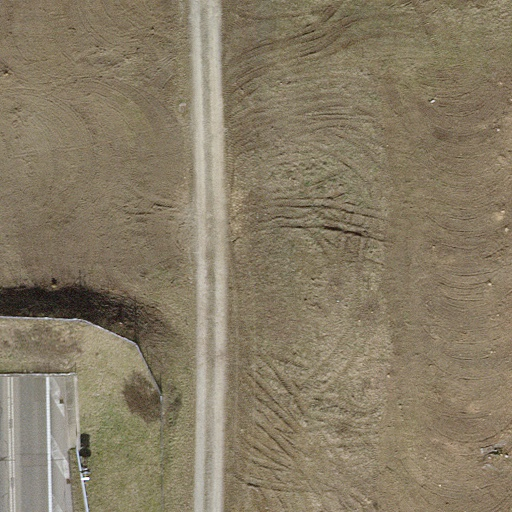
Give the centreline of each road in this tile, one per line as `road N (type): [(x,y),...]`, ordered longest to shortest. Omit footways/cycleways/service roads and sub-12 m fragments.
road 1 (trunk): [(35,511),(31,0)]
road 2 (track): [(206,511),(203,0)]
